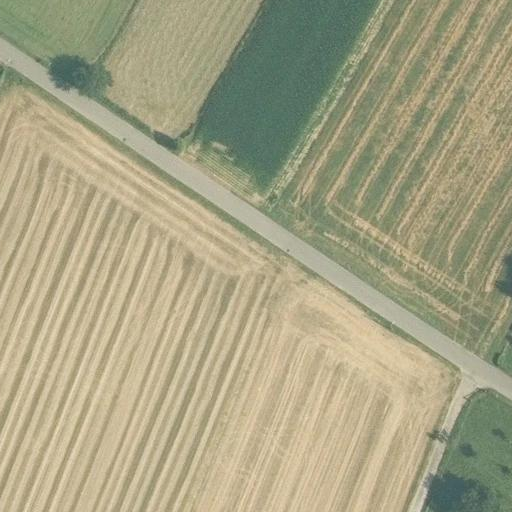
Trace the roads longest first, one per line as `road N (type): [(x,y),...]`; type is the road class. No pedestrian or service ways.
road 1 (residential): [(0,52),(511,391)]
road 2 (track): [(416,511),(473,368)]
